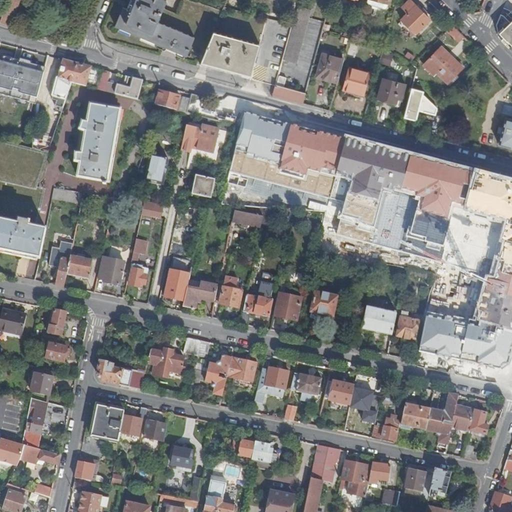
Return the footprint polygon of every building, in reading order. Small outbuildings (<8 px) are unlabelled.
[(9,0),(0,24),(11,27),(21,0),(9,0)] [(134,0),(130,13),(123,10),(116,28),(187,58),(195,39),(159,24),(167,3),(159,0),(134,0)] [(367,0),(366,5),(388,11),(389,5),(390,6),(391,0),(367,0)] [(410,2),(402,9),(408,15),(401,22),(402,23),(407,27),(415,36),(430,22),(410,2)] [(311,13),(298,9),(293,26),(283,62),(296,66),(311,13)] [(500,39),(511,51),(511,22),(511,24),(504,17),(501,15),(496,26),(500,39)] [(402,23),(398,26),(403,31),(407,27),(402,23)] [(215,34),(202,64),(251,77),(260,46),(215,34)] [(435,55),(427,64),(437,74),(448,84),(463,69),(443,50),(437,56),(435,55)] [(0,93),(37,103),(45,67),(31,63),(30,60),(20,58),(20,59),(0,54),(0,93)] [(338,84),(344,61),(323,55),(317,78),(338,84)] [(78,66),(64,62),(59,80),(58,81),(53,98),(54,98),(53,101),(58,103),(56,109),(64,111),(72,85),(78,66)] [(437,74),(427,64),(424,67),(434,76),(437,74)] [(92,69),(78,66),(72,85),(87,89),(92,69)] [(343,90),(365,96),(371,74),(349,68),(343,90)] [(111,74),(103,72),(98,92),(106,94),(109,85),(111,74)] [(303,105),(306,95),(283,89),(286,79),(279,77),(273,97),(303,105)] [(109,85),(106,94),(139,102),(144,83),(129,79),(127,89),(109,85)] [(399,96),(404,97),(406,87),(384,80),(378,102),(396,107),(398,100),(399,96)] [(435,115),(437,108),(423,95),(424,92),(413,89),(405,118),(416,121),(419,110),(435,115)] [(364,99),(365,96),(343,90),(342,95),(354,98),(354,96),(364,99)] [(160,93),(157,107),(163,108),(177,112),(181,98),(160,93)] [(188,115),(192,101),(185,99),(181,113),(188,115)] [(121,109),(92,104),(89,125),(83,124),(82,132),(87,134),(83,156),(78,157),(76,164),(81,165),(78,179),(104,184),(104,186),(107,186),(107,184),(109,185),(122,112),(120,112),(121,109)] [(511,177),(487,171),(242,106),(225,186),(338,215),(334,233),(442,262),(420,350),(502,368),(509,363),(511,354),(511,177)] [(511,120),(506,119),(499,146),(511,149),(511,120)] [(53,142),(58,128),(45,124),(40,138),(53,142)] [(202,130),(192,128),(189,144),(187,152),(192,153),(192,149),(214,154),(220,129),(203,126),(202,130)] [(151,158),(149,167),(145,182),(164,187),(168,171),(170,162),(151,158)] [(216,181),(198,177),(194,195),(212,200),(216,181)] [(55,192),(53,202),(83,206),(85,196),(55,192)] [(162,219),(164,206),(145,204),(143,215),(162,219)] [(272,211),(267,211),(264,225),(269,226),(272,211)] [(262,224),(263,218),(236,213),(233,223),(261,229),(262,224)] [(48,230),(0,219),(0,251),(41,261),(48,230)] [(117,227),(113,226),(111,236),(115,237),(119,235),(119,231),(117,227)] [(149,243),(137,241),(132,264),(138,265),(140,256),(145,256),(149,243)] [(57,287),(66,289),(68,276),(72,257),(75,247),(63,244),(59,266),(61,267),(61,270),(57,287)] [(72,257),(68,276),(90,281),(94,261),(86,260),(79,259),(72,257)] [(103,258),(99,279),(105,280),(105,283),(120,287),(125,263),(103,258)] [(135,266),(130,286),(139,288),(141,285),(146,286),(149,271),(143,270),(143,268),(135,266)] [(185,302),(188,288),(192,269),(179,267),(177,276),(171,274),(166,298),(185,302)] [(436,276),(407,270),(406,275),(435,281),(436,276)] [(220,306),(223,306),(240,310),(243,293),(237,292),(239,281),(226,279),(224,287),(223,294),(220,306)] [(198,299),(216,303),(219,288),(201,284),(200,291),(188,288),(185,302),(184,308),(196,310),(198,299)] [(338,299),(316,294),(312,313),(334,318),(338,299)] [(303,300),(279,295),(274,318),(298,322),(303,300)] [(242,326),(249,327),(250,315),(270,320),(274,302),(265,300),(259,299),(248,296),(242,326)] [(398,315),(368,308),(363,331),(393,337),(398,315)] [(3,312),(0,326),(0,333),(23,339),(27,319),(13,316),(13,314),(3,312)] [(63,339),(67,315),(55,312),(52,312),(49,327),(51,328),(49,336),(63,339)] [(407,320),(401,318),(397,338),(417,342),(421,322),(407,320)] [(185,356),(198,359),(202,344),(188,341),(185,356)] [(207,360),(211,346),(202,344),(198,359),(207,360)] [(67,350),(45,345),(44,351),(49,352),(47,361),(65,365),(66,356),(67,351),(67,350)] [(151,353),(147,367),(155,368),(169,371),(169,374),(177,376),(183,377),(185,370),(182,369),(184,360),(172,357),(173,354),(165,352),(164,356),(151,353)] [(228,377),(232,360),(223,359),(222,366),(219,368),(210,366),(208,375),(221,378),(221,376),(228,377)] [(257,366),(232,360),(228,377),(227,380),(254,385),(257,366)] [(101,381),(142,389),(145,375),(138,374),(138,375),(110,370),(111,366),(101,364),(98,378),(101,381)] [(169,371),(155,368),(153,378),(175,382),(177,376),(169,374),(169,371)] [(54,379),(55,374),(36,369),(33,378),(35,379),(35,382),(32,393),(32,394),(50,398),(54,380),(54,379)] [(289,374),(263,369),(260,383),(267,384),(266,388),(285,392),(289,374)] [(221,378),(208,375),(195,372),(192,387),(199,389),(200,382),(206,384),(206,385),(214,386),(216,390),(214,397),(222,399),(226,382),(220,380),(221,378)] [(301,378),(296,376),(292,393),(297,394),(303,396),(302,403),(310,405),(312,397),(319,399),(322,382),(301,377),(301,378)] [(332,382),(328,381),(324,398),(328,400),(331,401),(331,402),(348,405),(350,406),(354,387),(355,384),(332,379),(332,382)] [(362,421),(374,424),(377,411),(370,409),(374,391),(354,387),(350,408),(363,411),(362,421)] [(453,425),(459,399),(450,397),(446,413),(444,415),(431,412),(429,422),(448,426),(449,424),(453,425)] [(24,447),(38,451),(48,405),(33,401),(23,447),(24,447)] [(284,419),(294,421),(297,407),(288,405),(284,419)] [(350,408),(350,406),(348,405),(347,409),(340,408),(339,413),(349,414),(350,408)] [(405,417),(429,422),(431,412),(407,407),(405,417)] [(119,444),(121,435),(124,418),(125,414),(98,408),(92,439),(119,444)] [(455,430),(471,434),(471,433),(476,414),(460,409),(455,430)] [(145,423),(148,412),(142,410),(140,422),(124,418),(121,435),(128,437),(127,439),(130,440),(131,437),(139,439),(143,422),(145,423)] [(476,414),(471,433),(487,438),(489,429),(484,428),(487,417),(476,414)] [(402,428),(426,433),(429,422),(405,417),(402,428)] [(372,438),(383,441),(397,443),(401,426),(397,425),(397,420),(392,419),(391,423),(386,422),(384,430),(375,428),(372,438)] [(440,445),(449,447),(453,427),(448,426),(429,422),(426,433),(439,436),(441,438),(440,445)] [(163,444),(166,427),(148,423),(145,440),(151,442),(151,444),(155,445),(155,443),(163,444)] [(9,473),(14,475),(20,464),(21,462),(24,447),(23,447),(22,447),(0,440),(0,452),(14,456),(9,473)] [(238,458),(252,461),(256,445),(234,441),(231,451),(239,453),(238,458)] [(256,445),(252,461),(270,465),(273,452),(269,452),(270,448),(256,445)] [(474,447),(467,445),(464,457),(477,460),(477,456),(472,455),(474,447)] [(45,464),(58,467),(60,457),(38,451),(24,447),(21,462),(37,466),(39,463),(45,464)] [(208,461),(216,462),(218,449),(211,447),(208,461)] [(339,462),(341,452),(319,448),(305,511),(317,511),(322,489),(323,485),(332,487),(337,462),(339,462)] [(192,471),(196,454),(175,450),(172,467),(192,471)] [(96,462),(80,459),(76,480),(96,484),(97,477),(93,477),(95,467),(96,462)] [(367,500),(373,469),(350,465),(346,464),(342,483),(351,484),(349,496),(367,500)] [(391,469),(373,466),(373,469),(367,500),(366,503),(370,504),(372,492),(372,491),(373,486),(378,487),(379,482),(389,484),(391,469)] [(431,499),(436,472),(427,470),(426,475),(410,472),(406,491),(409,491),(423,494),(422,499),(421,503),(430,504),(431,499)] [(446,496),(452,476),(436,472),(431,499),(435,500),(437,498),(438,494),(446,496)] [(198,505),(203,482),(195,480),(190,504),(198,505)] [(226,487),(213,483),(211,483),(206,510),(203,509),(202,511),(204,511),(233,511),(234,511),(234,509),(222,507),(226,487)] [(35,495),(51,501),(53,492),(38,487),(35,495)] [(291,511),(295,493),(270,488),(264,511),(291,511)] [(397,509),(400,493),(386,490),(382,506),(397,509)] [(511,497),(496,492),(489,511),(491,511),(511,511),(511,507),(509,507),(511,499),(511,497)] [(22,511),(27,499),(10,493),(4,511),(5,511),(22,511)] [(99,511),(103,498),(83,494),(80,506),(83,507),(81,511),(99,511)] [(197,511),(198,505),(190,504),(161,497),(160,503),(197,511)] [(149,511),(150,506),(127,503),(125,511),(149,511)]
